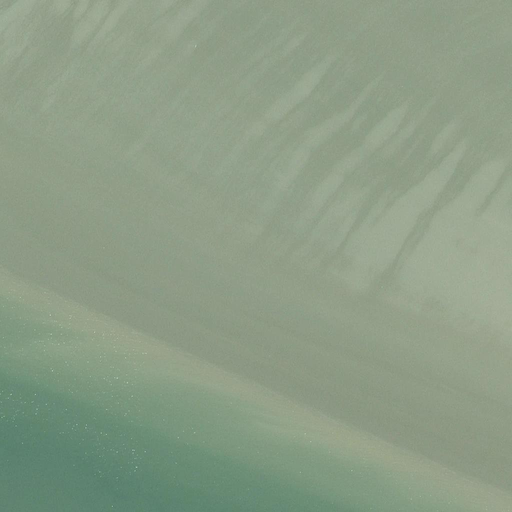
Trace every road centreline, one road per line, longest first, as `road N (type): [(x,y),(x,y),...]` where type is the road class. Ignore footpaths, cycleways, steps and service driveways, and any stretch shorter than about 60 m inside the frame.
road 1 (trunk): [(121,0),(107,511)]
road 2 (trunk): [(140,511),(154,0)]
